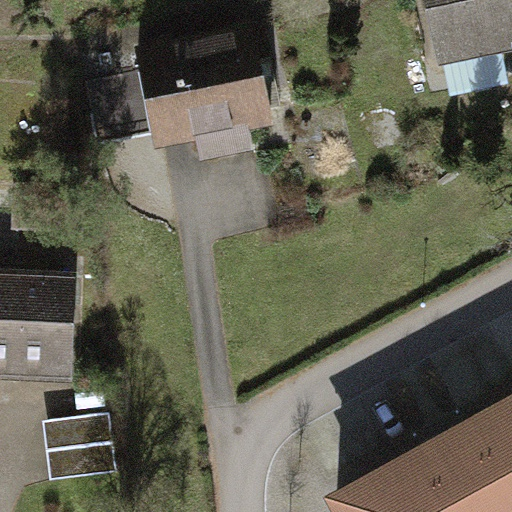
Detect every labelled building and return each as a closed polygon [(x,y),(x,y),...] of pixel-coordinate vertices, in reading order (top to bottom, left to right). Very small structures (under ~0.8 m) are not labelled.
[(511,0),(422,0),(436,66),(511,50),(511,0)] [(266,122),(248,29),(120,54),(137,147),(266,122)] [(65,275),(0,272),(0,380),(63,382),(65,275)] [(331,511),(511,511),(511,394),(324,499),(331,511)] [(103,413),(31,423),(39,485),(112,475),(103,413)]
